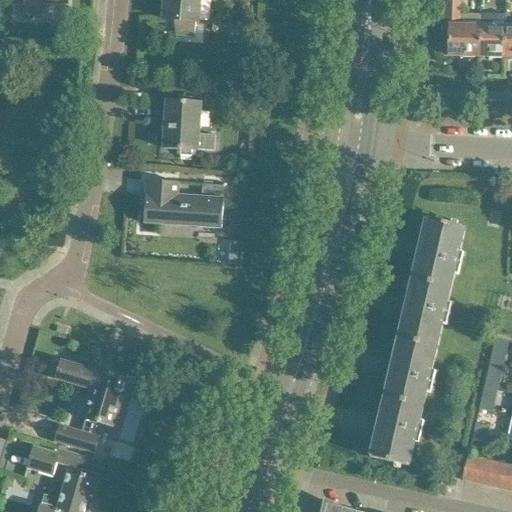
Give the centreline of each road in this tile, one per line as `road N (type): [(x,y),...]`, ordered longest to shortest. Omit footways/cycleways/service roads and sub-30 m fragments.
road 1 (residential): [(0,397),(23,321),(40,295),(68,282),(103,137),(118,0)]
road 2 (tertiary): [(264,463),(320,292),(350,145)]
road 3 (residential): [(474,511),(264,463)]
road 4 (residential): [(511,152),(350,145)]
road 5 (tertiary): [(350,145),(368,0)]
